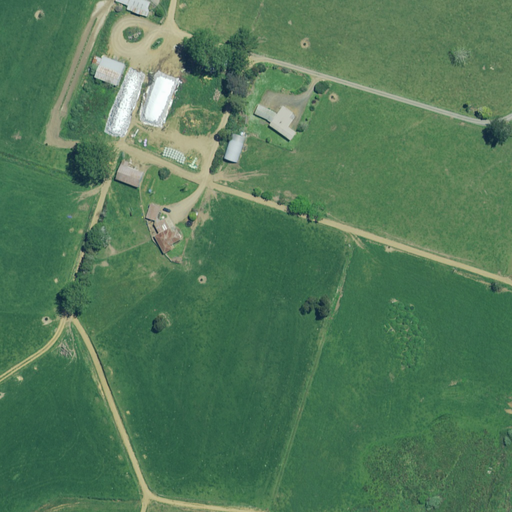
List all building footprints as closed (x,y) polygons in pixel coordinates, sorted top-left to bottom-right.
[(151,2),(144,0),(117,0),(117,1),(130,6),(128,9),(148,16),(150,10),(148,9),(151,2)] [(103,58),(96,55),(92,65),(100,68),(96,77),(118,86),(126,65),(104,56),(103,58)] [(277,116),(261,104),(256,112),(272,123),(271,126),(292,140),(297,133),(289,127),(294,120),(290,118),(294,113),(284,106),(277,116)] [(245,137),(234,133),(226,158),(237,162),(245,137)] [(130,163),(123,160),(116,179),(139,187),(144,173),(128,167),(130,163)] [(158,217),(161,207),(151,204),(147,218),(156,220),(157,223),(155,224),(160,234),(156,236),(165,254),(173,249),(171,245),(183,239),(178,230),(176,231),(170,219),(167,221),(165,219),(160,222),(158,217)]
